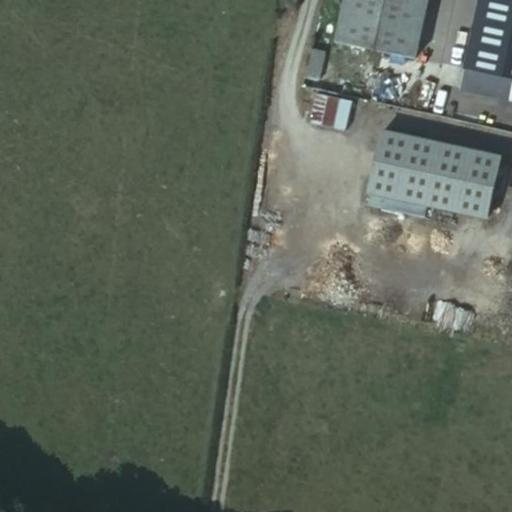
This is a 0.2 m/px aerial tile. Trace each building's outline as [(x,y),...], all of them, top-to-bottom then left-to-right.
[(336,0),(328,42),(412,58),(423,0),(336,0)] [(511,0),(475,0),(461,70),(511,80),(511,0)] [(423,59),(443,63),(446,47),(426,43),(423,59)] [(314,95),(311,124),(350,127),(352,98),(314,95)] [(381,133),(367,193),(485,220),(499,160),(381,133)]
